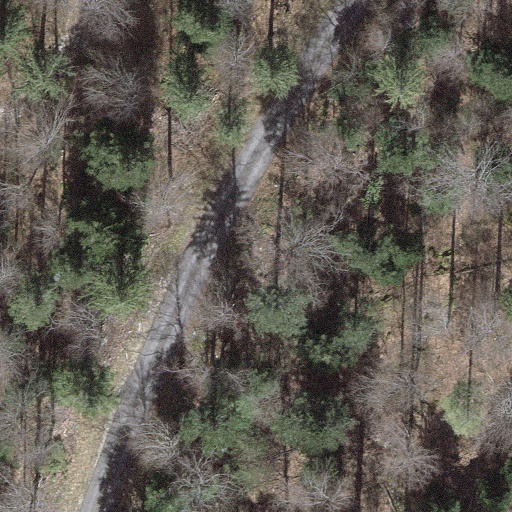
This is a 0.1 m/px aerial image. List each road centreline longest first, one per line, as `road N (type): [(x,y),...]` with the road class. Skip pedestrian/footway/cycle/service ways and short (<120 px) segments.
road 1 (unclassified): [(92,511),(190,274),(291,95),(356,0)]
road 2 (track): [(129,0),(0,143)]
